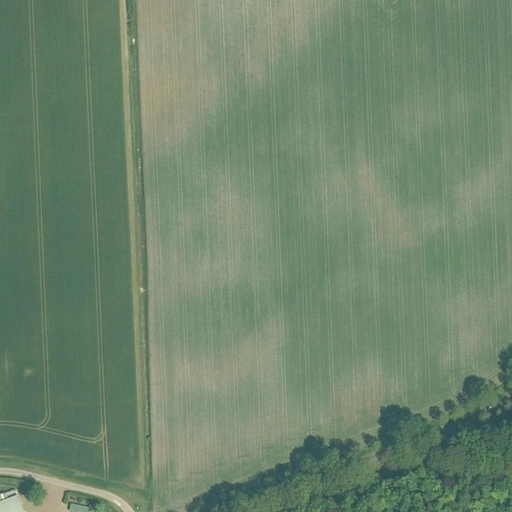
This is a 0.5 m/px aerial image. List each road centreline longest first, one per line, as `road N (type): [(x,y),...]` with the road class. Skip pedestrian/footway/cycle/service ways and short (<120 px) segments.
road 1 (secondary): [(236,511),(450,429),(511,395)]
road 2 (track): [(126,511),(100,493),(0,471)]
